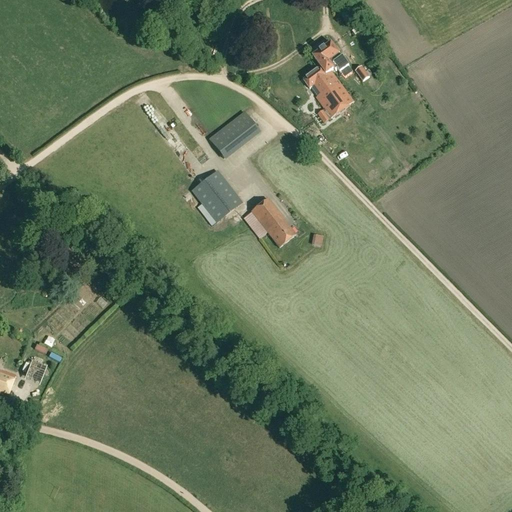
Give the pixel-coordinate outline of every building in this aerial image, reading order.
[(336,9),(349,27),(358,21),(346,4),(336,9)] [(351,31),(355,37),(365,30),(362,24),(351,31)] [(354,104),(332,72),(336,69),(331,62),(341,56),(333,44),(314,58),(322,69),(304,82),(321,104),(314,109),(325,125),(354,104)] [(335,65),(342,74),(350,67),(344,59),(335,65)] [(370,66),(365,69),(364,67),(356,73),(364,83),(371,78),(370,77),(375,74),(370,66)] [(218,134),(232,153),(260,133),(245,113),(218,134)] [(342,128),(348,122),(344,117),(337,124),(342,128)] [(205,170),(177,127),(164,135),(178,157),(181,155),(195,177),(205,170)] [(320,128),(312,130),(314,138),(322,136),(320,128)] [(217,224),(243,204),(218,173),(193,192),(217,224)] [(268,233),(280,249),(297,237),(269,200),(252,213),(259,221),(251,227),(260,239),(268,233)] [(26,382),(41,387),(48,367),(42,365),(45,358),(35,355),(26,382)] [(0,397),(8,400),(16,377),(0,370),(0,397)]
